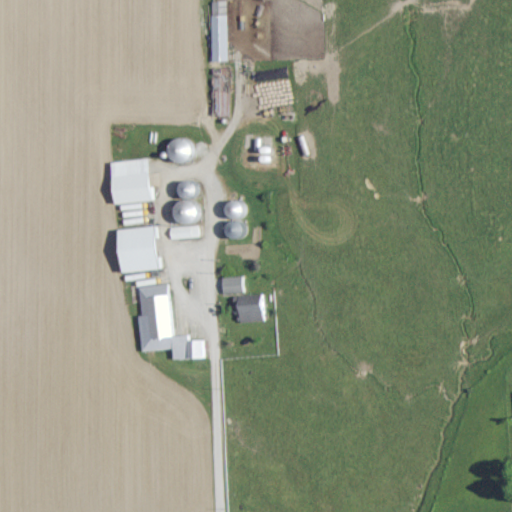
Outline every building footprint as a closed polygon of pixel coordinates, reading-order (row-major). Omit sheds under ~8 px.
[(209,2),(211,63),(227,63),(226,2),(209,2)] [(115,206),(155,201),(149,159),(110,164),(115,206)] [(162,270),(158,227),(118,231),(122,274),(162,270)] [(244,294),(243,278),(222,279),(223,295),(244,294)] [(141,353),(173,350),(174,361),(205,359),(203,341),(190,342),(189,335),(174,337),(169,285),(138,288),(140,317),(138,317),(141,353)] [(242,307),(243,317),(250,317),(251,323),(267,321),(265,305),(242,307)]
